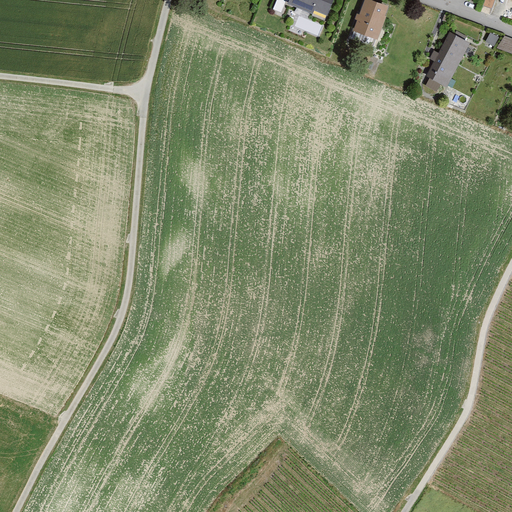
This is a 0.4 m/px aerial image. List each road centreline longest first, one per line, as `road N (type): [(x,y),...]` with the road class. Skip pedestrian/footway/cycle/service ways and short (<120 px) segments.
road 1 (track): [(17,511),(111,340),(131,271),(141,92),(170,0)]
road 2 (track): [(511,273),(475,351),(470,411),(406,511)]
road 3 (track): [(141,92),(0,82)]
